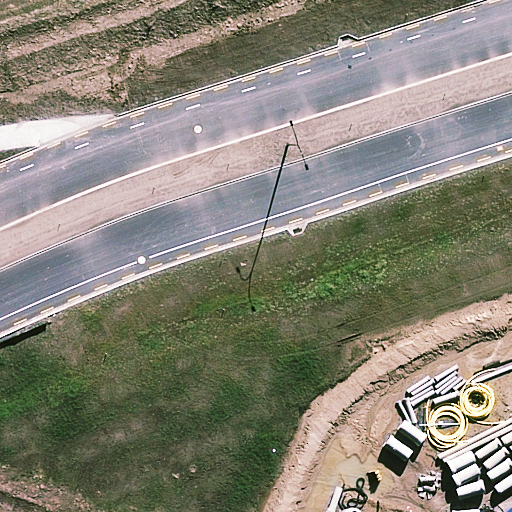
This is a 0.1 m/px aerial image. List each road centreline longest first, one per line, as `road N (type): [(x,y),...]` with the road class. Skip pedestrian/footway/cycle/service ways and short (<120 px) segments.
road 1 (secondary): [(511,123),(0,290)]
road 2 (secondary): [(0,182),(511,22)]
